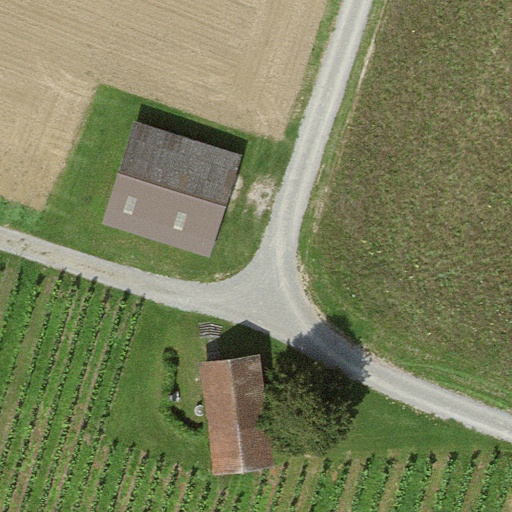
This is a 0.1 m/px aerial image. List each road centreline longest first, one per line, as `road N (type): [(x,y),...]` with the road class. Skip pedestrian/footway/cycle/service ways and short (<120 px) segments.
road 1 (track): [(265,321),(366,0)]
road 2 (track): [(0,237),(265,321)]
road 3 (track): [(265,321),(511,421)]
